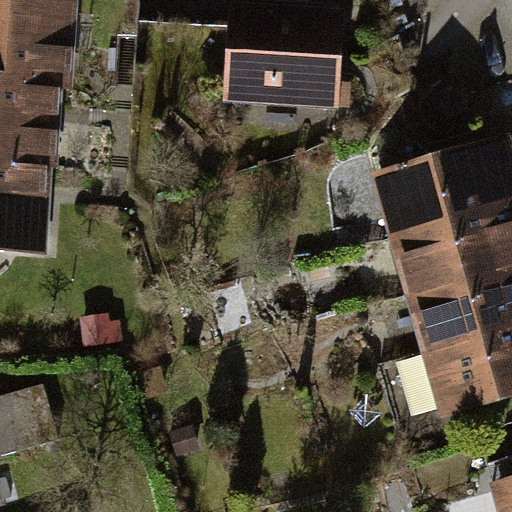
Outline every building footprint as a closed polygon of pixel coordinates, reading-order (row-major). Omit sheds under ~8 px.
[(66,49),(68,5),(0,1),(0,78),(53,82),(56,82),(58,49),(66,49)] [(337,19),(237,14),(233,93),(333,98),(334,85),(337,19)] [(53,82),(0,78),(0,159),(41,161),(49,161),(53,82)] [(334,85),(333,98),(333,105),(348,106),(349,86),(334,85)] [(490,148),(386,178),(402,236),(507,206),(490,148)] [(41,161),(0,159),(0,240),(37,243),(41,161)] [(511,225),(507,206),(402,236),(419,293),(511,266),(511,225)] [(511,266),(419,293),(435,350),(511,328),(511,266)] [(511,328),(435,350),(451,409),(511,392),(511,328)] [(417,410),(441,407),(433,352),(409,356),(417,410)] [(44,385),(0,397),(0,456),(60,440),(44,385)]
